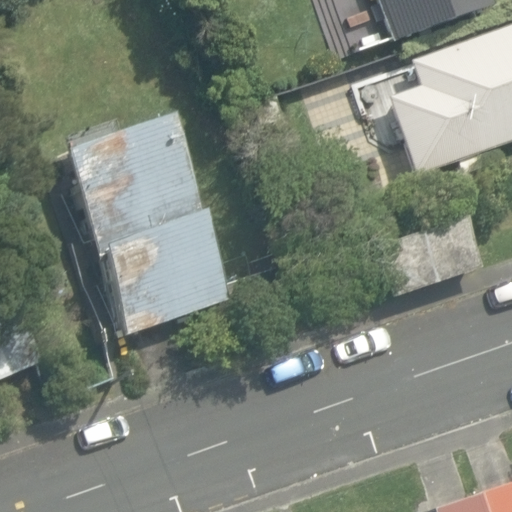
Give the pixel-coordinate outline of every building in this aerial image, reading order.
[(365,0),(380,46),(486,12),(482,0),(365,0)] [(474,170),(469,158),(511,142),(511,26),(402,66),(410,88),(379,100),(407,175),(444,162),(450,179),(474,170)] [(92,260),(120,340),(217,306),(152,122),(105,138),(99,123),(51,140),(57,157),(49,161),(85,263),(92,260)] [(360,242),(383,303),(469,270),(445,209),(360,242)] [(0,303),(0,379),(31,367),(3,302),(0,303)] [(511,511),(511,481),(428,511),(511,511)]
